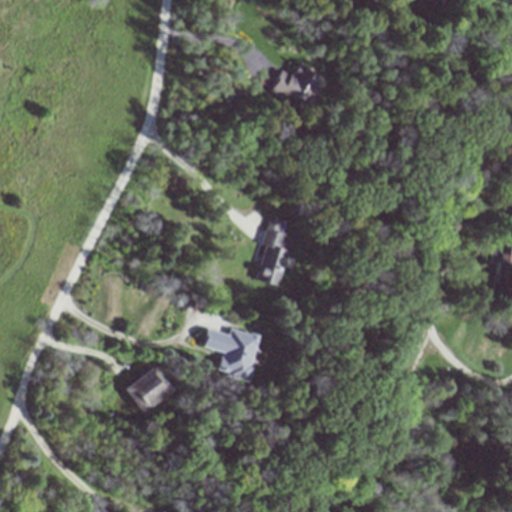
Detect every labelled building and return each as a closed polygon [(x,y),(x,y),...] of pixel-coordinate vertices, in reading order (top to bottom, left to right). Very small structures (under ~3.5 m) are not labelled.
[(268,90),(309,109),(322,80),(292,66),(288,75),(277,70),(268,90)] [(251,280),(276,286),(288,238),(276,235),(279,221),(266,217),(251,280)] [(511,303),(511,247),(494,247),(494,303),(511,303)] [(255,335),(227,328),(225,335),(203,329),(199,347),(219,352),(214,373),(245,380),(255,335)] [(136,413),(169,391),(151,366),(119,388),(136,413)]
